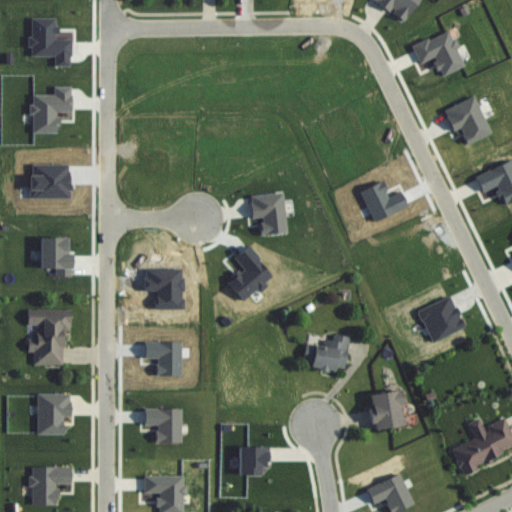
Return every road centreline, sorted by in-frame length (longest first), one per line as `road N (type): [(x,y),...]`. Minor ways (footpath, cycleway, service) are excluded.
road 1 (residential): [(111,25),(333,24),(360,35),(511,330)]
road 2 (residential): [(109,511),(110,0)]
